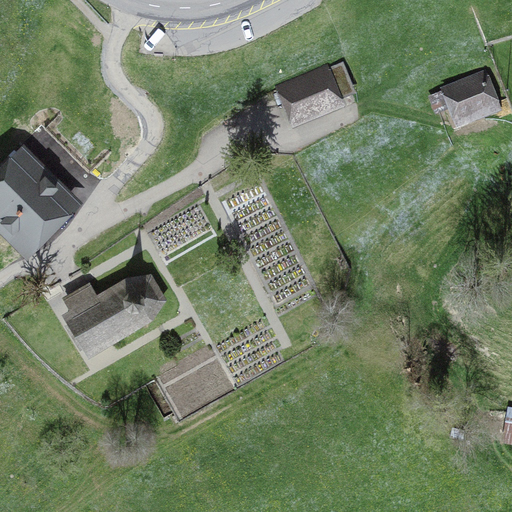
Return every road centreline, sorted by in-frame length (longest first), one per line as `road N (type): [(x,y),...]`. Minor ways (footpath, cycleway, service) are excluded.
road 1 (track): [(0,287),(47,260),(149,140),(146,109),(118,79),(111,57),(130,0)]
road 2 (track): [(353,111),(296,137),(246,146),(112,213),(88,217)]
